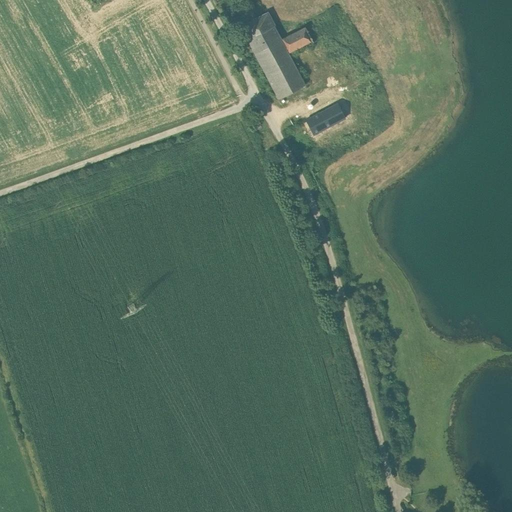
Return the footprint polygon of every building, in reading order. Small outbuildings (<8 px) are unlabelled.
[(254,53),(281,39),(267,13),(240,27),(254,53)] [(340,14),(328,20),(350,62),(362,56),(340,14)] [(281,39),(254,53),(277,99),(304,86),(287,53),(310,41),(327,74),(342,66),(350,62),(328,20),(307,31),(305,27),(281,39)] [(343,101),(337,104),(344,119),(351,115),(343,101)] [(337,104),(306,120),(313,134),(344,119),(337,104)] [(344,119),(313,134),(318,144),(349,129),(344,119)]
